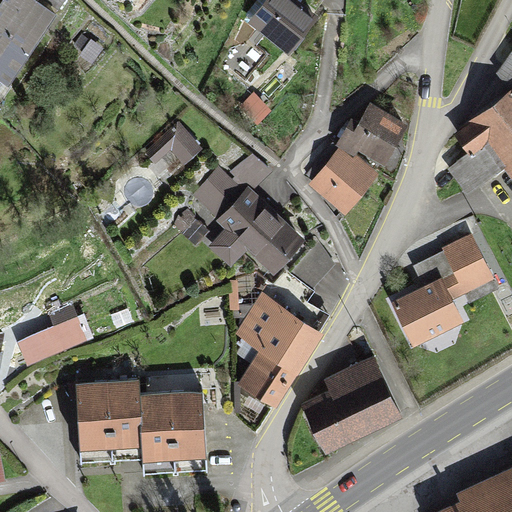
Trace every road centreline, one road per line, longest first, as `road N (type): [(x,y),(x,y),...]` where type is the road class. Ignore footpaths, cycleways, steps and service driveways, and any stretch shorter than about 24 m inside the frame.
road 1 (residential): [(281,511),(271,474),(280,425),(362,287)]
road 2 (primary): [(511,386),(321,511)]
road 3 (residential): [(362,287),(324,210),(292,169),(317,134)]
road 4 (residential): [(431,151),(509,0)]
road 5 (residential): [(362,287),(431,151)]
road 6 (residential): [(317,134),(405,60),(434,46)]
road 7 (residential): [(334,13),(317,134)]
